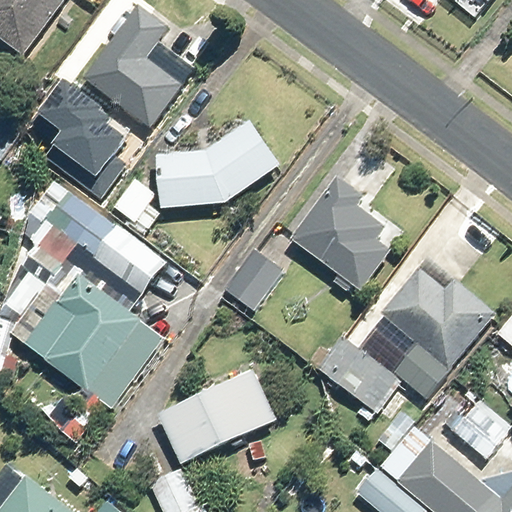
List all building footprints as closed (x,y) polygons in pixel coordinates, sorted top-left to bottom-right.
[(0,0),(0,44),(20,59),(62,0),(0,0)] [(139,13),(85,82),(151,132),(181,93),(142,63),(165,33),(139,13)] [(50,135),(73,102),(40,80),(18,112),(50,135)] [(214,149),(154,158),(163,215),(227,206),(279,170),(248,125),(214,149)] [(343,181),(291,245),(359,299),(394,255),(377,242),(383,234),(356,212),(366,200),(343,181)] [(156,199),(134,183),(112,213),(147,237),(159,220),(147,211),(156,199)] [(168,266),(83,204),(58,238),(78,253),(143,300),(168,266)] [(58,238),(43,227),(29,246),(35,250),(25,265),(54,286),(78,253),(58,238)] [(252,315),(282,274),(256,255),(226,296),(252,315)] [(431,259),(380,320),(441,371),(492,311),(431,259)] [(72,277),(20,348),(85,396),(138,325),(72,277)] [(511,353),(511,313),(493,338),(511,353)] [(337,342),(315,375),(373,413),(395,380),(337,342)] [(179,467),(268,424),(246,378),(157,421),(179,467)] [(470,405),(449,434),(482,458),(504,429),(470,405)] [(430,444),(398,486),(431,511),(511,511),(511,485),(502,499),(430,444)] [(195,511),(179,473),(151,485),(161,511),(195,511)] [(4,511),(61,511),(27,485),(4,511)]
